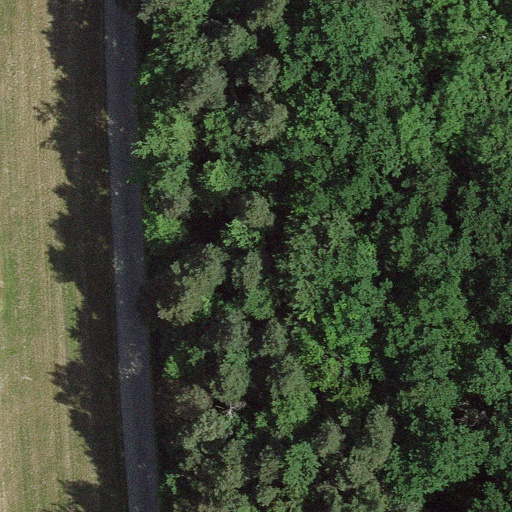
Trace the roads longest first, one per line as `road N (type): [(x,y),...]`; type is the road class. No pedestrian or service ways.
road 1 (track): [(413,511),(412,323),(453,0)]
road 2 (track): [(121,0),(151,511)]
